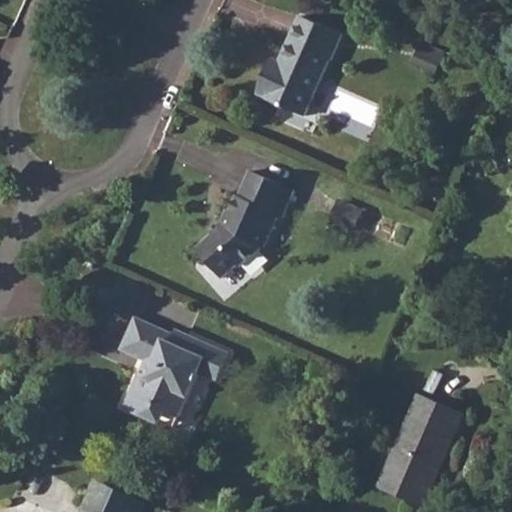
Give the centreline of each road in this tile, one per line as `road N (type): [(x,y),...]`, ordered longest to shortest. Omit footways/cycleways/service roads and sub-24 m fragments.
road 1 (residential): [(41,188),(120,161),(199,0)]
road 2 (residential): [(41,188),(21,156),(8,85),(46,0)]
